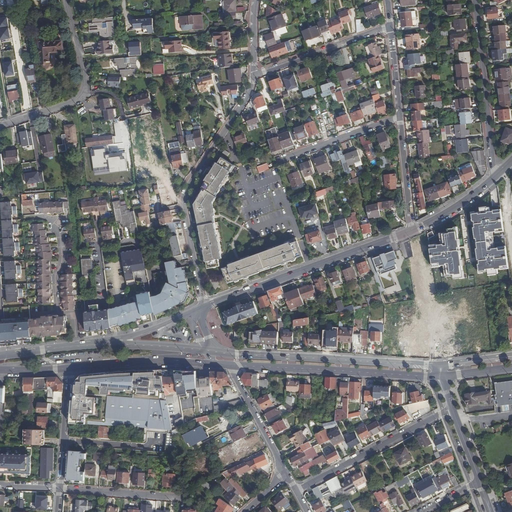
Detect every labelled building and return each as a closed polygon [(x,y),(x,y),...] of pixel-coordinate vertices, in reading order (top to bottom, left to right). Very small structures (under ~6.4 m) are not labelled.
[(233,11),(234,11),(237,11),(236,0),(225,0),(226,11),(233,11)] [(364,8),(368,19),(372,17),(374,21),(384,17),(379,2),(378,1),(373,3),(374,4),(370,5),(364,8)] [(460,10),(459,3),(449,4),(450,15),(463,14),(462,10),(460,10)] [(351,9),(340,12),(342,17),(344,23),(353,20),(351,14),(353,13),(351,9)] [(490,16),(490,20),(500,19),(500,11),(499,9),(494,10),(494,12),(489,12),(490,16)] [(413,26),(411,11),(401,12),(402,27),(413,26)] [(272,23),(274,31),(286,26),(281,14),(269,19),(270,24),(272,23)] [(114,35),(112,16),(99,18),(85,19),(83,19),(81,19),(81,24),(90,23),(90,31),(101,31),(101,37),(114,35)] [(204,29),(203,16),(181,17),(182,26),(194,25),(194,30),(204,29)] [(342,29),(345,28),(344,23),(342,17),(328,22),(331,29),(332,33),(336,32),(336,31),(339,30),(341,30),(341,29),(342,28),(342,29)] [(155,32),(154,18),(136,19),(136,28),(144,27),(145,33),(155,32)] [(362,18),(357,19),(358,32),(366,29),(364,23),(362,23),(362,18)] [(467,28),(466,18),(456,19),(457,29),(467,28)] [(322,32),(331,29),(328,22),(327,19),(319,22),(320,25),(322,32)] [(306,40),(323,34),(322,32),(320,25),(306,30),(305,28),(302,29),(304,35),(306,40)] [(496,42),(497,50),(506,49),(508,49),(507,45),(506,42),(508,41),(507,34),(508,34),(507,26),(495,27),(495,35),(496,35),(497,42),(496,42)] [(228,31),(211,32),(212,38),(219,38),(219,48),(229,47),(228,31)] [(273,33),(266,36),(269,45),(280,41),(279,37),(275,38),(273,33)] [(469,40),(468,33),(452,35),(453,50),(454,50),(460,49),(460,44),(462,44),(461,41),(469,40)] [(420,35),(407,36),(408,50),(422,49),(420,35)] [(182,38),(165,39),(166,48),(170,48),(170,52),(183,51),(182,38)] [(111,45),(110,40),(99,41),(99,48),(97,47),(97,54),(114,53),(114,45),(111,45)] [(292,50),(289,40),(269,47),(272,58),(292,50)] [(40,65),(40,66),(45,66),(45,68),(47,68),(48,66),(49,65),(48,52),(62,51),(61,41),(38,42),(40,65)] [(370,45),(374,58),(380,56),(383,55),(381,49),(380,49),(377,43),(370,45)] [(507,54),(506,49),(497,50),(492,51),(493,61),(504,60),(503,54),(507,54)] [(460,53),(461,65),(468,64),(471,64),(470,52),(460,53)] [(232,53),(220,54),(222,68),(233,67),(232,53)] [(407,65),(408,68),(421,67),(422,67),(420,54),(409,55),(410,65),(407,65)] [(137,59),(137,56),(115,58),(115,65),(119,65),(119,70),(121,70),(122,74),(123,74),(123,76),(135,76),(134,72),(136,72),(136,68),(137,68),(136,60),(137,59)] [(385,68),(380,56),(374,58),(369,60),(374,72),(385,68)] [(31,68),(26,69),(28,82),(37,81),(33,63),(30,64),(31,68)] [(165,64),(154,64),(154,75),(165,74),(165,64)] [(457,65),(459,80),(470,79),(468,64),(461,65),(457,65)] [(312,75),(309,65),(298,68),(299,71),(297,72),(298,74),(300,73),(301,79),(312,75)] [(421,71),(421,67),(408,68),(408,76),(419,76),(418,72),(421,71)] [(242,68),(230,69),(230,81),(241,81),(240,75),(242,75),(242,68)] [(353,68),(339,74),(343,87),(344,88),(349,86),(347,79),(356,76),(353,68)] [(496,70),(497,80),(499,80),(509,79),(508,69),(496,70)] [(203,82),(197,83),(199,89),(201,89),(201,93),(207,91),(206,88),(209,87),(208,85),(214,84),(212,76),(202,78),(203,82)] [(289,77),(285,79),(289,92),(301,88),(297,76),(293,78),(293,76),(292,76),(289,77)] [(120,78),(109,77),(109,86),(120,86),(120,78)] [(281,78),(271,82),(275,94),(285,90),(281,78)] [(499,84),(500,95),(511,94),(510,82),(511,82),(511,78),(509,79),(499,80),(500,84),(499,84)] [(471,90),(470,79),(459,80),(461,91),(471,90)] [(336,92),(344,89),(344,88),(343,87),(335,90),(335,87),(336,87),(335,81),(322,86),(324,93),(332,91),(333,93),(336,92)] [(238,84),(221,85),(222,94),(228,94),(228,93),(232,92),(232,94),(237,93),(239,89),(238,84)] [(425,86),(416,86),(417,97),(426,97),(425,86)] [(309,88),(302,90),(305,98),(317,93),(315,87),(309,89),(309,88)] [(340,102),(347,100),(344,90),(337,92),(340,102)] [(10,101),(20,100),(18,91),(9,93),(10,101)] [(379,92),(373,94),(375,99),(379,111),(379,113),(383,112),(389,110),(386,101),(382,102),(379,92)] [(150,94),(128,99),(130,107),(135,106),(135,108),(147,105),(147,104),(152,103),(150,94)] [(502,107),(502,109),(511,108),(511,105),(511,94),(500,95),(501,107),(502,107)] [(109,106),(107,95),(98,97),(99,107),(102,107),(104,117),(113,116),(111,106),(109,106)] [(267,105),(264,96),(258,98),(256,101),(259,108),(267,105)] [(461,99),(462,110),(471,109),(470,98),(461,99)] [(270,108),(273,116),(280,113),(285,112),(287,111),(286,108),(283,99),(278,100),(280,105),(270,108)] [(372,113),(379,111),(375,99),(362,104),(363,108),(365,116),(369,115),(369,114),(369,112),(371,112),(372,113)] [(435,101),(435,109),(440,108),(444,108),(443,101),(438,101),(435,101)] [(425,110),(424,103),(413,104),(413,111),(421,110),(425,110)] [(354,122),(366,117),(365,116),(363,108),(351,112),(354,122)] [(455,111),(456,126),(466,125),(473,124),(471,109),(462,110),(455,111)] [(499,110),(499,122),(511,121),(511,115),(511,109),(499,110)] [(422,120),(421,110),(413,111),(412,111),(413,121),(414,121),(422,120)] [(328,131),(334,128),(328,111),(321,114),(328,131)] [(350,120),(347,113),(339,115),(343,126),(346,124),(345,122),(350,120)] [(249,127),(261,123),(258,114),(246,117),(249,127)] [(182,120),(176,122),(180,142),(185,141),(184,138),(186,138),(185,131),(184,132),(182,120)] [(418,131),(424,130),(423,120),(422,120),(414,121),(415,131),(418,131)] [(76,140),(74,121),(64,122),(65,131),(61,131),(62,141),(57,141),(58,149),(65,148),(65,141),(76,140)] [(319,132),(315,121),(307,123),(311,135),(319,132)] [(298,137),(309,134),(305,124),(294,128),(295,128),(297,135),(298,137)] [(467,131),(466,125),(456,126),(455,126),(457,137),(458,137),(466,136),(467,136),(467,131)] [(197,144),(204,142),(201,128),(195,129),(197,144)] [(283,145),(295,141),(293,136),(291,130),(291,129),(279,133),(283,145)] [(32,130),(21,131),(23,146),(33,145),(32,130)] [(424,130),(418,131),(419,136),(420,136),(420,139),(420,143),(428,142),(430,142),(429,130),(424,130)] [(95,142),(123,138),(122,131),(94,134),(95,142)] [(143,153),(142,153),(142,154),(159,151),(156,136),(159,136),(158,131),(151,133),(152,143),(155,143),(155,145),(146,147),(145,144),(141,145),(143,153)] [(387,132),(378,135),(384,151),(392,148),(387,132)] [(51,133),(44,134),(47,150),(53,149),(51,133)] [(189,147),(197,145),(194,133),(187,134),(189,147)] [(276,139),(270,141),(272,146),(274,150),(283,147),(283,145),(279,133),(275,135),(276,139)] [(245,134),(234,138),(237,145),(247,142),(245,134)] [(161,144),(159,136),(156,136),(159,151),(164,150),(162,144),(161,144)] [(456,141),(458,154),(469,153),(467,140),(466,140),(458,141),(456,141)] [(419,143),(420,158),(427,157),(429,157),(428,142),(420,143),(419,143)] [(375,151),(373,143),(366,146),(370,159),(376,157),(375,151)] [(175,167),(185,165),(184,162),(182,152),(181,145),(170,148),(171,155),(173,155),(175,167)] [(5,159),(18,158),(17,146),(8,147),(8,149),(4,149),(5,159)] [(347,174),(352,172),(349,164),(345,154),(344,154),(342,150),(338,152),(338,149),(334,150),(335,153),(332,154),(334,159),(335,161),(342,159),(344,163),(343,163),(347,174)] [(358,150),(345,154),(349,164),(362,160),(358,150)] [(487,172),(485,151),(473,152),(481,175),(485,174),(487,172)] [(326,155),(315,159),(319,173),(331,169),(326,155)] [(200,219),(202,225),(215,223),(217,222),(215,215),(217,215),(216,208),(215,208),(213,208),(213,205),(214,203),(218,196),(217,196),(216,195),(220,189),(220,190),(230,174),(229,174),(235,165),(222,157),(218,162),(217,162),(211,171),(212,172),(211,174),(210,174),(206,180),(207,181),(204,187),(205,188),(201,195),(202,195),(195,204),(196,209),(198,208),(199,211),(197,212),(198,219),(200,219)] [(307,162),(301,164),(305,176),(316,172),(313,162),(308,164),(307,162)] [(268,163),(258,166),(259,172),(270,169),(268,163)] [(473,166),(459,170),(463,181),(467,179),(467,178),(476,175),(473,166)] [(26,183),(43,182),(42,171),(26,172),(26,183)] [(303,183),(299,171),(290,174),(294,186),(303,183)] [(397,173),(385,174),(387,190),(397,189),(396,179),(397,179),(397,173)] [(458,174),(449,177),(451,185),(461,181),(458,174)] [(171,191),(168,192),(166,187),(165,184),(164,182),(164,179),(158,180),(165,205),(174,203),(171,191)] [(158,180),(157,180),(158,184),(159,191),(163,206),(175,205),(174,203),(165,205),(158,180)] [(447,181),(437,185),(441,196),(451,192),(447,181)] [(430,200),(441,196),(437,185),(426,189),(430,200)] [(141,193),(141,197),(142,196),(150,195),(149,188),(141,189),(141,193)] [(26,201),(25,195),(21,196),(23,207),(33,206),(32,200),(26,201)] [(93,198),(81,200),(82,209),(94,208),(108,207),(107,197),(97,198),(97,195),(93,195),(93,198)] [(143,200),(142,200),(143,203),(144,208),(150,207),(149,203),(152,203),(150,195),(142,196),(143,200)] [(421,209),(428,207),(425,195),(419,197),(420,202),(419,202),(421,209)] [(63,208),(68,207),(67,200),(56,201),(55,202),(56,212),(63,211),(63,208)] [(120,200),(113,201),(115,216),(125,214),(123,206),(121,206),(120,200)] [(318,202),(301,207),(303,217),(320,212),(318,202)] [(0,204),(1,212),(13,212),(13,208),(12,208),(11,203),(0,204)] [(376,217),(382,216),(379,203),(367,206),(370,217),(375,216),(376,217)] [(126,205),(123,206),(125,214),(134,212),(134,211),(130,212),(129,210),(128,210),(126,205)] [(150,210),(150,207),(144,208),(145,210),(143,210),(143,211),(139,212),(141,219),(146,219),(147,223),(151,222),(149,210),(150,210)] [(481,212),(472,213),(478,272),(488,271),(488,275),(499,274),(498,271),(509,269),(507,246),(494,247),(493,233),(504,232),(502,209),(491,210),(490,207),(480,208),(481,212)] [(159,212),(160,218),(173,216),(172,210),(159,212)] [(1,212),(1,220),(12,219),(12,216),(13,216),(13,212),(1,212)] [(130,232),(138,231),(138,228),(134,212),(125,214),(127,226),(127,228),(129,228),(130,232)] [(122,227),(127,226),(125,214),(115,216),(116,222),(119,221),(120,224),(122,224),(122,227)] [(173,216),(160,218),(161,225),(170,223),(174,222),(173,216)] [(361,228),(358,216),(349,218),(351,225),(355,224),(357,230),(361,228)] [(1,220),(2,229),(14,228),(14,224),(12,224),(12,219),(1,220)] [(339,234),(351,231),(348,219),(336,222),(336,223),(339,234)] [(183,259),(176,222),(174,222),(170,223),(177,260),(183,259)] [(112,223),(100,224),(101,229),(102,229),(102,230),(101,230),(101,234),(102,234),(102,237),(111,236),(111,232),(113,231),(112,223)] [(332,239),(340,236),(339,234),(336,223),(324,226),(326,233),(330,232),(332,239)] [(365,234),(373,232),(371,223),(363,225),(365,234)] [(223,258),(216,224),(200,228),(201,232),(201,233),(204,247),(205,247),(206,250),(205,250),(207,262),(208,261),(209,268),(214,267),(214,265),(216,264),(217,266),(221,265),(220,259),(223,258)] [(94,225),(82,227),(83,236),(85,236),(86,239),(94,238),(94,235),(95,235),(94,231),(94,230),(94,225)] [(14,228),(2,229),(2,238),(13,237),(13,232),(14,232),(14,228)] [(464,278),(456,228),(448,229),(445,232),(440,233),(441,243),(429,245),(433,268),(444,266),(445,277),(452,276),(453,279),(464,278)] [(322,230),(309,234),(312,243),(325,239),(322,230)] [(48,236),(46,236),(35,237),(35,241),(34,241),(34,244),(36,244),(48,243),(48,240),(48,236)] [(2,238),(3,247),(15,246),(15,242),(13,242),(13,237),(2,238)] [(292,242),(291,242),(297,258),(298,258),(297,257),(304,255),(299,240),(292,243),(292,242)] [(291,242),(287,244),(293,260),(297,258),(291,242)] [(49,243),(48,243),(36,244),(36,248),(38,248),(38,252),(39,252),(51,251),(50,247),(49,247),(49,243)] [(288,261),(293,260),(287,244),(231,264),(231,266),(225,268),(230,283),(237,280),(237,281),(247,277),(247,276),(250,275),(250,276),(251,276),(261,272),(260,270),(267,267),(271,266),(273,265),(274,267),(284,263),(284,262),(287,261),(287,262),(288,261)] [(15,246),(3,247),(3,256),(15,255),(14,250),(15,250),(15,246)] [(134,271),(146,268),(142,248),(121,252),(127,286),(137,284),(134,271)] [(51,251),(39,252),(39,256),(38,256),(38,259),(50,258),(51,258),(51,254),(51,251)] [(373,256),(368,258),(381,293),(387,291),(386,289),(396,285),(391,271),(398,268),(395,260),(398,259),(395,252),(386,255),(386,254),(374,258),(373,256)] [(88,271),(92,270),(92,266),(92,262),(91,255),(81,256),(82,272),(82,273),(88,273),(88,271)] [(50,262),(50,258),(38,259),(36,259),(36,263),(38,263),(39,267),(50,266),(51,266),(51,262),(50,262)] [(178,267),(178,261),(177,261),(177,260),(168,261),(171,278),(163,292),(158,295),(152,296),(156,312),(156,313),(160,311),(161,312),(181,302),(184,301),(190,289),(186,269),(184,269),(184,266),(178,267)] [(4,261),(5,270),(17,270),(17,265),(15,265),(15,261),(4,261)] [(367,262),(358,265),(362,275),(371,272),(367,262)] [(51,269),(50,266),(39,267),(38,267),(38,271),(37,271),(37,275),(50,274),(50,269),(51,269)] [(354,266),(345,269),(348,279),(358,276),(354,266)] [(17,270),(5,270),(5,279),(16,278),(16,273),(17,273),(17,270)] [(337,272),(329,275),(332,282),(340,280),(337,272)] [(61,277),(61,281),(72,280),(73,280),(72,273),(59,274),(60,277),(61,277)] [(50,278),(50,274),(37,275),(36,275),(36,278),(38,278),(38,282),(50,281),(50,278)] [(317,284),(314,285),(317,292),(328,288),(323,277),(315,279),(317,284)] [(60,288),(60,289),(72,288),(73,288),(72,280),(61,281),(61,285),(60,285),(60,288)] [(50,285),(50,281),(38,282),(39,289),(51,288),(51,284),(50,285)] [(6,284),(6,293),(18,293),(18,289),(17,289),(17,284),(6,284)] [(279,296),(285,293),(282,285),(269,290),(273,301),(280,299),(279,296)] [(304,299),(317,294),(317,292),(314,285),(309,286),(307,287),(307,286),(300,289),(304,299)] [(61,296),(62,296),(63,295),(73,295),(72,288),(60,289),(60,292),(61,292),(61,296)] [(191,292),(190,289),(184,301),(181,302),(181,303),(186,301),(191,292)] [(291,307),(305,302),(304,299),(300,289),(285,293),(287,296),(291,307)] [(151,313),(156,312),(152,296),(152,293),(146,294),(146,292),(139,293),(140,301),(143,317),(144,319),(144,323),(153,321),(151,313)] [(18,293),(6,293),(7,302),(18,302),(18,297),(19,296),(18,293)] [(62,303),(64,303),(74,302),(74,295),(73,295),(63,295),(62,296),(63,299),(62,299),(62,303)] [(272,304),(269,296),(261,298),(263,303),(264,303),(266,306),(272,304)] [(369,296),(367,297),(369,304),(370,307),(386,305),(382,296),(379,298),(378,296),(375,298),(373,299),(374,300),(372,301),(371,297),(369,297),(369,296)] [(343,299),(337,301),(341,312),(347,309),(343,299)] [(143,317),(140,301),(133,302),(115,306),(113,307),(108,308),(109,314),(111,325),(115,323),(118,323),(119,325),(139,319),(139,317),(143,317)] [(256,301),(244,305),(245,307),(240,308),(244,319),(260,313),(256,301)] [(87,329),(99,327),(96,302),(90,303),(91,309),(85,310),(85,312),(85,315),(86,318),(86,321),(86,324),(86,327),(87,329)] [(107,326),(111,325),(109,314),(108,308),(106,308),(98,309),(98,302),(96,302),(99,327),(107,326)] [(279,307),(276,309),(277,312),(281,322),(284,322),(279,307)] [(230,324),(244,319),(240,308),(237,309),(236,308),(225,312),(230,324)] [(454,312),(445,314),(447,323),(455,322),(454,312)] [(55,317),(30,319),(31,329),(32,336),(38,335),(39,335),(62,333),(62,331),(67,331),(67,327),(66,327),(66,321),(67,320),(67,316),(65,316),(55,317)] [(295,325),(310,323),(311,317),(295,320),(295,325)] [(18,340),(31,339),(29,320),(0,321),(0,342),(19,342),(18,340)] [(251,343),(264,344),(264,343),(264,332),(265,330),(258,330),(257,332),(251,332),(251,343)] [(345,340),(355,341),(355,334),(355,330),(343,330),(340,330),(340,334),(340,341),(345,341),(345,340)] [(354,345),(370,345),(370,331),(364,331),(364,334),(355,334),(355,341),(354,343),(354,345)] [(382,341),(382,331),(373,331),(373,341),(382,341)] [(273,343),(280,343),(280,333),(275,333),(275,335),(269,334),(269,332),(264,332),(264,343),(270,343),(270,344),(273,345),(273,343)] [(284,342),(295,343),(295,333),(285,333),(284,342)] [(329,344),(339,345),(340,341),(340,334),(325,333),(325,335),(324,342),(329,343),(329,344)] [(320,346),(324,346),(324,342),(325,335),(310,334),(309,344),(320,345),(320,346)] [(437,344),(438,358),(458,357),(457,346),(446,347),(446,343),(437,344)] [(84,375),(83,375),(74,384),(73,391),(73,397),(75,397),(75,401),(72,401),(72,405),(72,409),(71,423),(118,426),(172,430),(168,404),(162,371),(157,371),(148,371),(148,374),(144,374),(145,371),(143,371),(138,371),(138,373),(136,373),(137,371),(135,371),(128,371),(117,371),(114,372),(98,373),(86,375),(84,375)] [(169,371),(162,371),(168,404),(175,403),(174,396),(171,397),(170,393),(173,392),(179,392),(176,371),(169,371)] [(197,372),(176,371),(179,392),(179,394),(190,393),(190,391),(200,390),(198,378),(197,372)] [(213,390),(220,390),(219,389),(222,388),(222,385),(234,385),(229,375),(225,372),(221,372),(211,372),(211,379),(213,390)] [(252,386),(269,387),(269,381),(259,380),(260,374),(252,374),(245,373),(242,378),(246,385),(252,386)] [(200,396),(213,395),(213,390),(211,379),(210,379),(205,379),(205,377),(201,378),(198,378),(200,390),(200,396)] [(35,388),(35,378),(27,378),(24,378),(24,390),(31,390),(30,393),(29,411),(33,411),(35,388)] [(55,401),(62,401),(63,382),(59,378),(57,378),(42,378),(35,378),(35,388),(47,389),(47,392),(50,392),(49,399),(55,400),(55,401)] [(336,388),(337,378),(326,378),(326,379),(326,388),(336,388)] [(291,381),(287,381),(287,390),(299,391),(300,380),(291,380),(291,381)] [(355,380),(350,380),(350,382),(351,382),(350,392),(350,398),(359,399),(360,389),(361,389),(361,383),(355,383),(355,380)] [(511,404),(511,381),(495,383),(496,394),(492,395),(492,401),(494,400),(495,405),(495,404),(498,403),(498,406),(511,404)] [(341,393),(349,393),(350,383),(342,383),(341,393)] [(301,385),(300,394),(311,394),(311,385),(301,385)] [(377,387),(375,387),(375,391),(374,401),(373,409),(373,412),(378,411),(390,409),(391,388),(384,387),(384,386),(383,386),(382,386),(381,386),(380,387),(380,389),(377,389),(377,387)] [(366,400),(374,401),(375,391),(366,391),(366,400)] [(411,393),(414,403),(424,401),(423,395),(420,395),(419,391),(411,393)] [(271,393),(269,395),(276,408),(277,408),(278,407),(271,393)] [(403,393),(393,393),(393,403),(402,404),(403,393)] [(476,393),(464,395),(466,406),(478,404),(478,403),(487,401),(486,393),(476,394),(476,393)] [(259,400),(267,413),(276,408),(269,395),(259,400)] [(349,396),(337,395),(336,416),(335,421),(348,418),(348,415),(349,396)] [(48,411),(48,413),(56,413),(61,413),(61,407),(62,401),(55,401),(55,400),(49,399),(49,403),(48,411)] [(242,400),(215,407),(215,414),(245,406),(242,400)] [(429,405),(428,400),(424,401),(414,403),(406,405),(411,414),(417,411),(416,409),(427,407),(429,405)] [(49,403),(39,402),(39,411),(48,411),(49,403)] [(287,411),(290,415),(298,410),(293,407),(286,403),(282,405),(289,409),(290,409),(287,411)] [(364,404),(361,404),(361,412),(361,415),(373,412),(373,409),(364,411),(364,404)] [(279,411),(277,408),(276,408),(267,413),(266,414),(269,419),(282,412),(281,410),(279,411)] [(404,411),(396,415),(398,419),(401,423),(410,418),(407,413),(406,414),(404,411)] [(49,421),(49,416),(39,416),(39,419),(37,419),(37,422),(39,422),(39,426),(49,426),(49,421)] [(175,421),(177,428),(184,425),(183,422),(183,417),(175,421)] [(391,418),(380,424),(383,430),(384,432),(395,426),(391,418)] [(288,428),(283,419),(272,425),(277,434),(288,428)] [(378,421),(367,427),(372,436),(383,430),(380,424),(378,421)] [(99,432),(98,438),(109,438),(109,436),(108,436),(108,427),(99,426),(99,432)] [(241,439),(246,437),(242,430),(240,426),(230,431),(235,442),(241,439)] [(367,439),(372,436),(367,427),(366,426),(358,430),(363,441),(367,439)] [(202,427),(184,436),(190,447),(210,437),(207,432),(205,433),(202,427)] [(334,445),(345,439),(338,427),(336,428),(337,430),(334,431),(333,430),(328,433),(334,445)] [(43,437),(43,429),(26,429),(26,444),(33,444),(36,444),(43,444),(43,437)] [(321,431),(314,435),(319,444),(325,455),(328,461),(331,466),(341,461),(324,429),(320,431),(321,431)] [(295,440),(299,447),(307,443),(301,431),(291,436),(293,441),(295,440)] [(350,449),(361,443),(356,433),(345,439),(350,449)] [(426,434),(418,438),(422,446),(430,442),(428,438),(426,434)] [(438,441),(435,442),(437,447),(439,447),(440,449),(448,446),(445,438),(438,441)] [(246,448),(241,439),(235,442),(232,444),(236,452),(246,448)] [(299,447),(297,448),(300,454),(305,451),(312,447),(309,441),(307,443),(299,447)] [(311,459),(312,461),(325,455),(319,444),(312,447),(305,451),(300,454),(291,458),(296,467),(299,465),(311,459)] [(54,447),(42,446),(41,477),(51,477),(51,469),(54,469),(54,462),(54,447)] [(452,448),(439,454),(441,458),(445,455),(454,451),(452,448)] [(405,449),(395,454),(401,465),(411,459),(405,449)] [(82,452),(69,451),(67,480),(71,481),(71,482),(76,482),(79,483),(79,480),(85,481),(85,474),(85,472),(80,472),(81,467),(80,467),(81,459),(87,459),(87,454),(82,453),(82,452)] [(30,469),(32,469),(32,457),(30,457),(31,454),(0,453),(0,471),(7,472),(30,472),(30,469)] [(265,454),(246,463),(253,468),(254,469),(269,463),(265,454)] [(325,463),(328,461),(325,455),(312,461),(307,464),(309,469),(324,461),(325,463)] [(447,458),(445,455),(441,458),(446,467),(448,466),(447,462),(454,459),(452,455),(447,458)] [(299,465),(301,467),(307,464),(312,461),(311,459),(299,465)] [(229,470),(230,474),(231,474),(238,471),(239,475),(253,468),(246,463),(245,462),(229,470)] [(308,469),(309,469),(307,464),(301,467),(300,468),(302,473),(304,472),(306,476),(310,474),(308,469)] [(96,466),(86,465),(85,472),(85,474),(89,474),(88,476),(91,476),(95,476),(96,466)] [(109,479),(116,479),(117,470),(109,469),(109,471),(102,470),(102,477),(105,477),(105,478),(108,478),(108,479),(109,479)] [(130,478),(130,473),(119,472),(118,477),(120,478),(120,483),(124,483),(128,483),(129,478),(130,478)] [(356,487),(367,481),(362,472),(351,478),(352,479),(356,487)] [(145,474),(135,473),(134,485),(139,485),(144,485),(145,474)] [(415,478),(413,473),(411,474),(407,476),(409,480),(416,492),(420,499),(420,500),(437,491),(432,482),(423,487),(421,484),(418,486),(414,478),(415,478)] [(177,475),(164,474),(163,482),(164,483),(163,487),(169,487),(172,487),(172,483),(176,483),(177,475)] [(443,476),(437,479),(442,489),(448,487),(448,488),(450,487),(449,486),(453,484),(448,475),(444,478),(443,476)] [(402,483),(409,480),(407,476),(396,482),(399,487),(400,488),(404,486),(402,483)] [(234,483),(228,477),(226,478),(234,486),(237,483),(235,481),(234,483)] [(323,494),(319,486),(312,490),(314,492),(315,495),(317,498),(318,501),(325,497),(342,488),(341,485),(337,477),(327,482),(331,490),(323,494)] [(458,477),(452,480),(455,487),(461,484),(458,477)] [(349,481),(341,485),(342,488),(345,493),(345,494),(356,488),(356,487),(352,479),(349,481)] [(211,486),(206,482),(200,485),(208,490),(211,486)] [(396,489),(399,487),(396,482),(385,488),(387,491),(395,487),(396,489)] [(237,483),(234,486),(234,487),(240,494),(244,498),(247,495),(237,483)] [(231,494),(227,499),(234,505),(241,498),(238,495),(240,494),(234,487),(231,490),(233,492),(231,494)] [(342,495),(345,493),(342,488),(325,497),(327,500),(334,497),(335,499),(342,495)] [(378,494),(377,492),(374,494),(376,497),(377,497),(380,501),(382,500),(383,502),(387,500),(386,498),(388,497),(386,492),(383,494),(382,491),(378,494)] [(394,495),(390,497),(394,504),(397,503),(399,507),(404,504),(399,495),(397,492),(393,494),(394,495)] [(416,501),(420,499),(416,492),(408,497),(413,505),(416,503),(416,501)] [(0,493),(0,505),(5,506),(6,500),(9,501),(9,496),(6,496),(6,494),(0,493)] [(276,497),(272,501),(279,510),(283,506),(285,509),(291,504),(289,501),(283,494),(277,498),(276,497)] [(38,496),(37,508),(48,509),(48,504),(50,504),(50,502),(49,502),(49,497),(38,496)] [(220,506),(215,511),(232,511),(234,509),(220,499),(217,504),(220,506)] [(340,504),(344,511),(353,511),(355,511),(352,505),(349,499),(346,501),(340,504)] [(77,507),(76,511),(84,511),(85,511),(93,511),(93,503),(89,503),(86,502),(86,501),(78,501),(77,507)] [(314,506),(317,511),(325,511),(332,509),(331,507),(326,509),(322,501),(314,506)] [(451,511),(461,511),(471,508),(469,503),(452,511),(451,511)]
